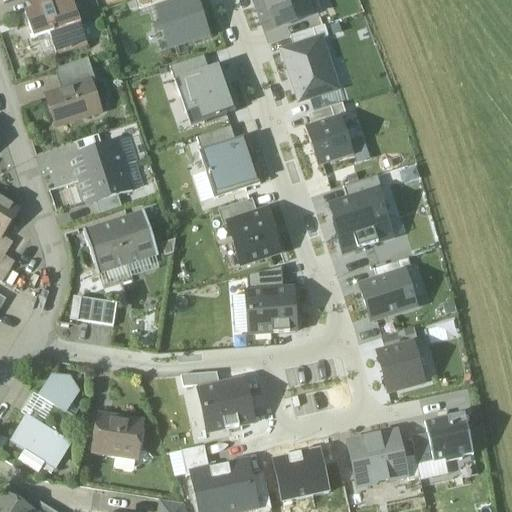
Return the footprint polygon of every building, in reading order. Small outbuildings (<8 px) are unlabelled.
[(31,12),(24,14),(32,41),(49,36),(55,55),(85,45),(70,0),(67,0),(66,1),(31,12)] [(27,0),(28,0),(31,12),(66,1),(65,0),(27,0)] [(169,51),(207,38),(194,0),(191,0),(156,12),(169,51)] [(312,0),(262,0),(268,14),(269,14),(275,31),(318,16),(312,0)] [(324,28),(290,40),(294,51),(319,42),(328,39),(324,28)] [(319,42),(294,51),(283,54),(300,104),(336,92),(319,42)] [(168,70),(173,84),(207,72),(202,59),(168,70)] [(87,61),(64,69),(71,91),(89,85),(90,86),(94,85),(87,61)] [(188,130),(235,114),(219,68),(207,72),(173,84),(188,130)] [(71,91),(45,100),(54,127),(98,113),(90,86),(89,85),(71,91)] [(342,107),(308,118),(312,128),(339,119),(345,117),(342,107)] [(353,158),(339,119),(312,128),(304,131),(318,170),(353,158)] [(195,141),(199,154),(234,142),(230,130),(195,141)] [(98,138),(75,145),(78,156),(101,149),(98,138)] [(199,154),(215,202),(260,187),(244,139),(234,142),(199,154)] [(78,156),(76,157),(72,158),(80,183),(124,169),(115,144),(78,156)] [(124,169),(80,183),(88,208),(93,207),(93,206),(95,206),(117,198),(132,194),(124,169)] [(377,179),(342,190),(347,203),(377,193),(381,192),(377,179)] [(347,203),(330,209),(339,238),(337,239),(344,257),(391,242),(382,214),(384,213),(377,193),(347,203)] [(117,198),(95,206),(98,217),(121,210),(117,198)] [(19,212),(0,200),(0,240),(1,241),(2,239),(19,212)] [(227,226),(256,217),(252,202),(218,213),(223,229),(227,228),(227,226)] [(256,217),(227,226),(227,228),(241,268),(280,255),(276,242),(277,241),(273,227),(271,227),(267,214),(256,217)] [(141,216),(120,223),(120,222),(118,223),(107,227),(105,227),(84,234),(83,234),(96,278),(98,277),(155,258),(157,258),(143,215),(141,215),(141,216)] [(1,241),(0,241),(0,264),(4,259),(12,246),(2,239),(1,241)] [(0,264),(0,284),(1,285),(14,265),(4,259),(0,264)] [(407,262),(374,272),(377,284),(405,275),(411,273),(407,262)] [(247,280),(248,295),(283,293),(281,272),(247,280)] [(377,284),(358,290),(369,324),(416,309),(405,275),(377,284)] [(245,296),(249,339),(296,335),(293,292),(283,293),(248,295),(245,296)] [(69,324),(78,325),(81,301),(73,300),(69,324)] [(92,303),(81,301),(78,325),(88,327),(92,303)] [(104,305),(92,303),(88,327),(100,328),(104,305)] [(116,307),(104,305),(100,328),(112,330),(116,307)] [(381,342),(384,355),(412,347),(417,345),(413,331),(381,342)] [(384,355),(377,357),(387,396),(422,387),(412,347),(384,355)] [(216,377),(181,380),(183,391),(197,391),(218,389),(216,377)] [(69,380),(51,379),(38,400),(52,408),(39,429),(25,420),(10,445),(23,453),(17,464),(38,477),(44,466),(54,472),(69,448),(60,442),(74,421),(64,416),(77,395),(69,380)] [(218,389),(197,391),(207,437),(254,427),(245,387),(219,393),(218,389)] [(98,419),(87,417),(83,441),(95,442),(98,419)] [(464,418),(424,426),(426,438),(432,465),(433,467),(444,465),(445,467),(461,463),(461,461),(473,459),(464,418)] [(141,426),(98,419),(95,442),(93,455),(135,462),(136,456),(140,453),(141,445),(138,441),(141,426)] [(346,448),(356,492),(407,480),(403,462),(397,437),(346,448)] [(432,465),(426,438),(411,442),(414,459),(416,469),(432,465)] [(181,456),(186,479),(191,478),(208,474),(203,451),(181,456)] [(319,451),(270,462),(280,506),(328,496),(319,451)] [(416,469),(414,459),(403,462),(407,480),(408,485),(420,483),(416,469)] [(198,511),(255,511),(249,482),(248,482),(244,466),(208,474),(191,478),(198,511)] [(255,511),(270,511),(263,479),(249,482),(255,511)] [(26,511),(23,510),(1,496),(0,498),(0,511),(26,511)] [(49,511),(30,500),(23,510),(26,511),(49,511)] [(184,511),(183,507),(159,503),(157,511),(184,511)]
